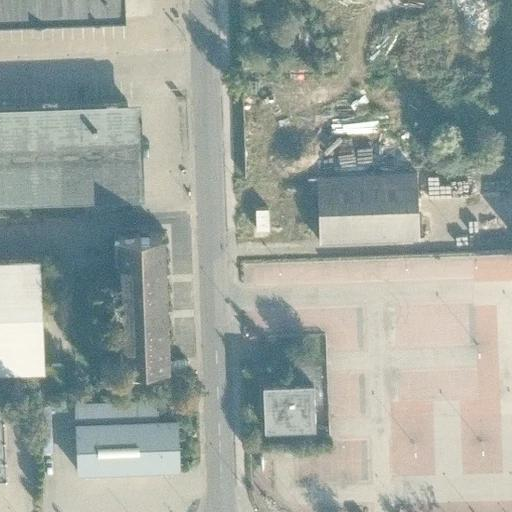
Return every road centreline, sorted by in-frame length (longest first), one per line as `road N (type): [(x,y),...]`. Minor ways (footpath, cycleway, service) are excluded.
road 1 (residential): [(221,511),(203,0)]
road 2 (unknown): [(376,490),(288,499),(277,488),(275,459)]
